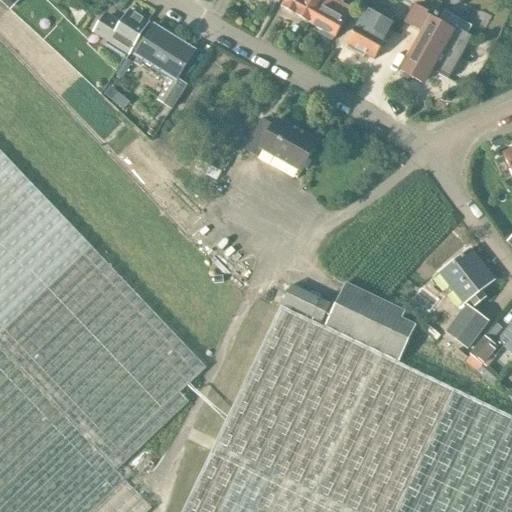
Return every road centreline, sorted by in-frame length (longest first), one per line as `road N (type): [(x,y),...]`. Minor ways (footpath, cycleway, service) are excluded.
road 1 (residential): [(427,154),(164,0)]
road 2 (residential): [(427,154),(511,272)]
